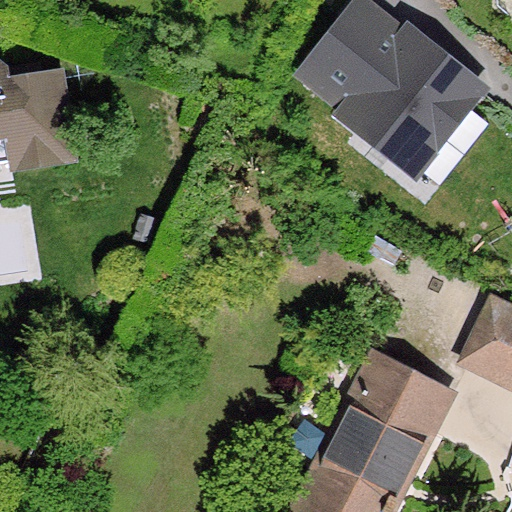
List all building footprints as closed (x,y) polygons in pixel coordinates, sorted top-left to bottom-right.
[(393,52),(348,16),(300,75),(347,112),(341,119),(410,174),(476,93),(434,59),(428,67),(399,44),(393,52)] [(62,159),(51,87),(0,95),(0,145),(5,144),(9,168),(62,159)] [(0,169),(9,168),(5,144),(0,145),(0,169)] [(511,310),(494,302),(465,362),(499,378),(511,384),(511,310)] [(390,511),(447,395),(373,359),(299,510),(304,511),(390,511)]
